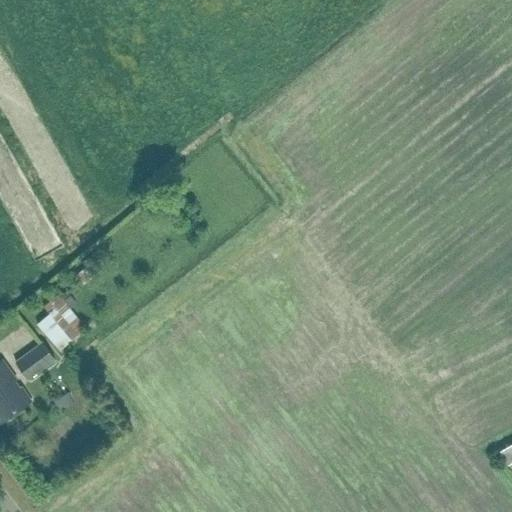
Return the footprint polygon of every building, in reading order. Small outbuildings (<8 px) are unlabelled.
[(0,159),(10,155),(0,130),(0,159)] [(82,283),(98,270),(90,260),(81,268),(74,273),(82,283)] [(82,323),(69,307),(75,301),(69,293),(63,299),(57,293),(44,304),(50,312),(67,335),(82,323)] [(71,339),(67,335),(50,312),(37,322),(59,349),(71,339)] [(54,358),(42,339),(14,359),(27,378),(54,358)] [(0,421),(32,399),(2,358),(0,359),(0,421)]
